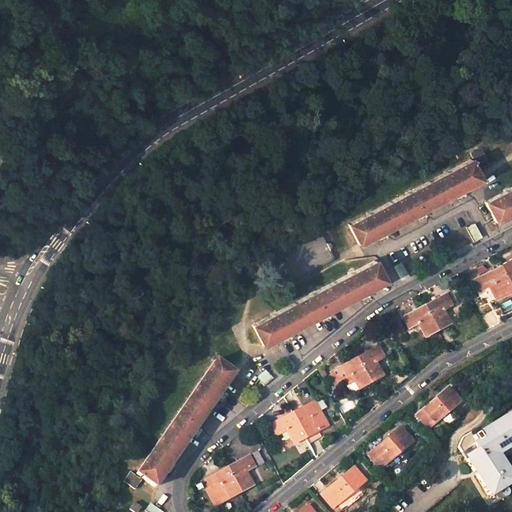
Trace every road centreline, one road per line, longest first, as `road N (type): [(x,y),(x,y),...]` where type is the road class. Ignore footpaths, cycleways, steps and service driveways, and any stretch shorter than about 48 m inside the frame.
road 1 (secondary): [(19,299),(63,228),(146,138),(386,0)]
road 2 (residential): [(511,234),(353,322),(184,468),(183,511)]
road 3 (residential): [(262,511),(453,354)]
